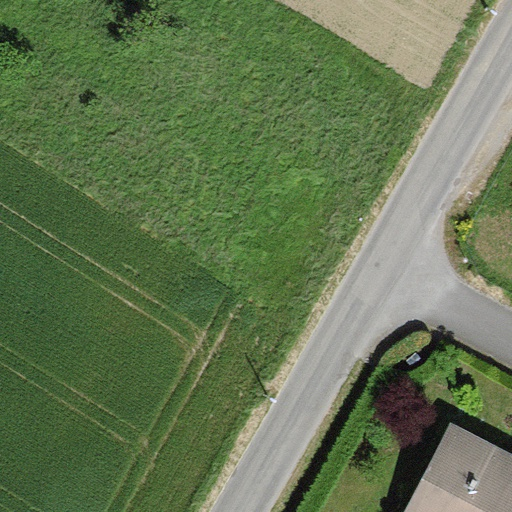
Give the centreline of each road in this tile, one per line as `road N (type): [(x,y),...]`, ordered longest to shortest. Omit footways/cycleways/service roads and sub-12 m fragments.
road 1 (unclassified): [(381,266),(243,511)]
road 2 (unclassified): [(511,36),(381,266)]
road 3 (residential): [(381,266),(511,334)]
